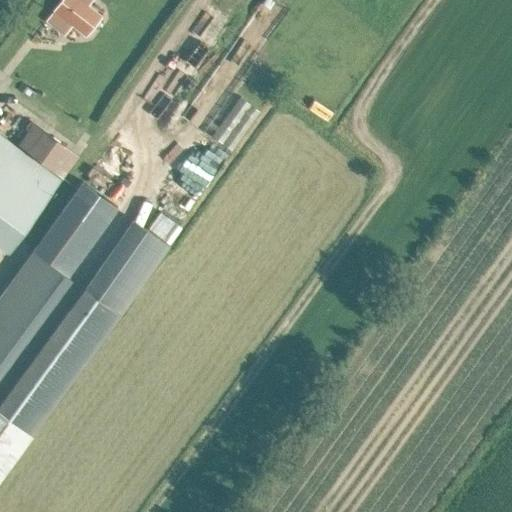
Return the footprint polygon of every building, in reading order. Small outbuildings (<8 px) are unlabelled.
[(63,0),(47,21),(63,34),(70,24),(85,36),(101,16),(86,4),(89,0),(63,0)] [(242,96),(212,134),(231,149),(261,111),(242,96)] [(0,220),(20,236),(62,179),(0,133),(0,220)] [(0,375),(71,278),(107,229),(68,201),(0,294),(0,375)] [(131,222),(84,287),(0,402),(0,477),(167,249),(131,222)]
